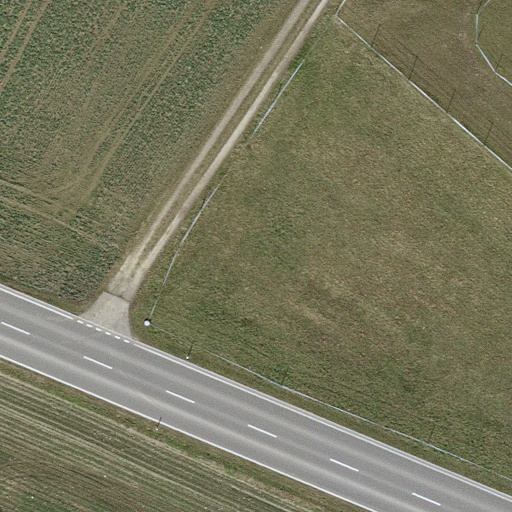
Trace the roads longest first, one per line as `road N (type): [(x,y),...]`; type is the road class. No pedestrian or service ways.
road 1 (primary): [(462,511),(0,317)]
road 2 (track): [(90,354),(328,0)]
